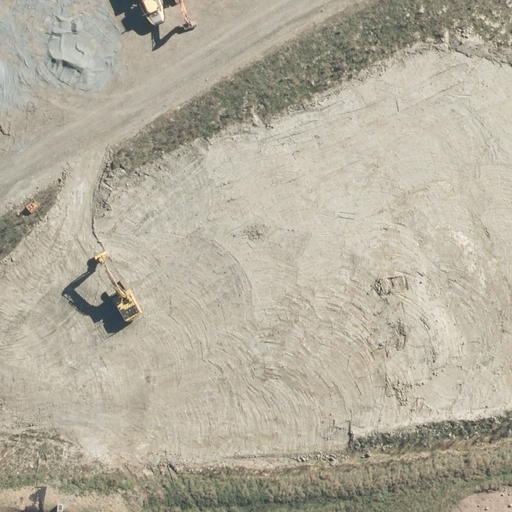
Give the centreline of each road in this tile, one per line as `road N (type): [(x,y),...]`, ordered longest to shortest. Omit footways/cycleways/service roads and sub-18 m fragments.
road 1 (residential): [(39,0),(171,233),(342,476)]
road 2 (residential): [(511,288),(343,0)]
road 3 (tertiary): [(511,381),(342,476)]
